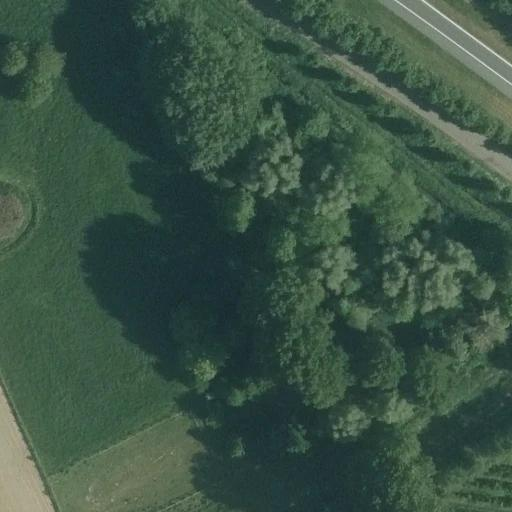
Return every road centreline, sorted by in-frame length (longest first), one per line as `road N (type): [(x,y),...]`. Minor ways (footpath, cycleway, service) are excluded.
road 1 (unclassified): [(511,174),(259,0)]
road 2 (track): [(511,395),(336,511)]
road 3 (motorway): [(404,0),(511,78)]
